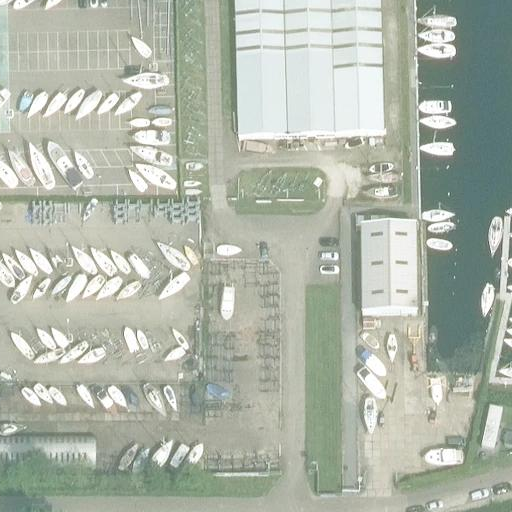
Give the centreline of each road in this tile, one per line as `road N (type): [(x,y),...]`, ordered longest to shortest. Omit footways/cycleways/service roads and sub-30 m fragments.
road 1 (residential): [(0,505),(309,511)]
road 2 (residential): [(319,511),(411,502),(511,474)]
